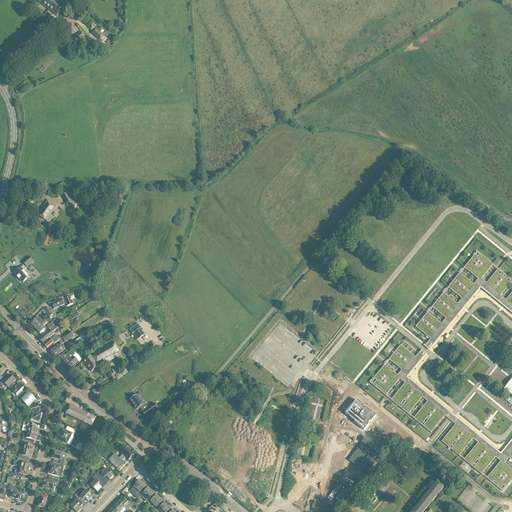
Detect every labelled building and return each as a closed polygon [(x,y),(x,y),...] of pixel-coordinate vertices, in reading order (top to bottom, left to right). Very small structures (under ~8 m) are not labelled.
[(40,0),(39,3),(48,9),(55,0),(54,0),(40,0)] [(64,7),(55,0),(48,9),(57,16),(64,7)] [(92,33),(100,40),(104,36),(96,29),(92,33)] [(75,36),(72,38),(76,44),(85,39),(81,33),(76,37),(75,36)] [(72,198),(67,206),(74,210),(79,202),(72,198)] [(56,207),(53,204),(49,201),(45,206),(44,206),(45,207),(43,209),(42,209),(38,214),(46,220),(56,207)] [(55,252),(61,258),(65,253),(59,248),(55,252)] [(436,302),(432,307),(434,309),(435,308),(443,315),(445,317),(445,318),(446,319),(441,324),(440,323),(440,324),(429,315),(430,314),(427,312),(423,318),(425,320),(422,323),(420,321),(415,327),(418,329),(419,328),(429,337),(428,337),(430,339),(429,341),(433,344),(440,336),(439,335),(440,334),(441,334),(456,316),(455,315),(456,313),(458,315),(472,297),(471,296),(473,294),(474,295),(480,288),(480,286),(481,286),(482,287),(489,293),(490,292),(491,294),(490,295),(509,310),(509,309),(511,310),(510,311),(511,312),(511,293),(508,299),(507,298),(506,300),(501,296),(502,294),(501,293),(508,285),(508,284),(504,281),(506,279),(501,275),(500,277),(495,274),(488,282),(487,283),(482,279),(484,275),(483,275),(487,271),(490,267),(491,267),(493,265),(487,260),(487,261),(485,259),(485,258),(481,255),(479,259),(478,258),(477,259),(473,256),(470,260),(471,261),(469,263),(469,262),(464,268),(467,270),(467,269),(469,271),(475,276),(478,279),(474,284),(473,283),(472,284),(466,279),(462,276),(462,275),(460,273),(455,278),(458,280),(455,284),(452,282),(448,287),(450,289),(451,289),(461,297),(461,298),(462,299),(458,304),(457,303),(456,304),(448,297),(446,295),(444,292),(439,298),(441,300),(438,303),(436,302)] [(25,265),(31,259),(29,257),(23,262),(25,265)] [(24,265),(15,273),(15,274),(16,273),(18,276),(17,277),(19,279),(20,279),(23,282),(29,276),(26,273),(24,271),(26,268),(24,265)] [(345,309),(351,302),(314,274),(303,289),(300,287),(290,300),(293,302),(292,305),(293,306),(295,304),(298,306),(304,298),(306,300),(316,288),(345,309)] [(56,302),(52,304),(54,309),(66,304),(67,306),(73,304),(71,300),(72,300),(71,299),(70,296),(65,299),(63,296),(54,299),(56,302)] [(354,300),(360,305),(363,301),(358,296),(354,300)] [(27,315),(19,308),(17,310),(24,318),(27,315)] [(55,314),(53,314),(49,308),(45,311),(49,317),(50,318),(56,315),(55,314)] [(36,329),(43,322),(39,317),(31,325),(36,329)] [(55,319),(47,327),(50,329),(51,328),(52,328),(57,324),(59,323),(55,319)] [(43,322),(36,329),(40,334),(46,328),(44,326),(45,324),(47,322),(46,320),(45,321),(43,322)] [(72,330),(80,324),(79,322),(78,323),(76,321),(69,326),(72,330)] [(136,324),(129,330),(134,336),(136,340),(145,334),(138,324),(138,325),(137,325),(136,324)] [(45,334),(43,336),(39,339),(43,343),(54,334),(52,331),(46,335),(45,334)] [(55,358),(65,349),(62,344),(75,337),(72,332),(61,338),(62,339),(60,340),(54,344),(53,345),(56,347),(50,352),(55,358)] [(76,344),(87,336),(85,333),(74,342),(76,344)] [(55,335),(48,341),(44,344),(47,348),(54,343),(54,344),(60,340),(55,335)] [(418,353),(423,357),(433,344),(429,341),(418,353)] [(114,342),(100,350),(92,355),(95,360),(97,359),(100,363),(106,360),(107,362),(114,359),(113,356),(120,352),(114,342)] [(379,373),(378,372),(375,376),(378,379),(377,380),(379,381),(376,384),(387,393),(386,395),(385,395),(386,396),(390,391),(389,390),(394,384),(395,382),(396,383),(400,379),(405,383),(403,385),(404,386),(402,388),(394,398),(393,397),(391,400),(397,405),(399,403),(404,407),(402,409),(408,414),(410,412),(410,411),(420,399),(422,397),(427,401),(426,403),(426,404),(416,416),(415,416),(413,418),(420,424),(422,421),(426,425),(424,427),(431,433),(433,430),(432,429),(442,417),(443,418),(445,416),(449,412),(440,405),(440,406),(438,404),(439,403),(418,386),(417,387),(415,386),(416,385),(407,378),(406,378),(406,376),(407,376),(413,369),(412,368),(414,366),(415,367),(423,357),(418,353),(415,357),(414,355),(413,356),(403,348),(403,347),(401,345),(396,350),(398,352),(396,356),(393,354),(389,360),(391,362),(392,361),(400,368),(401,370),(397,375),(395,373),(395,374),(386,368),(387,367),(385,365),(380,370),(381,371),(379,373)] [(59,357),(56,359),(58,361),(62,365),(65,363),(63,360),(65,358),(66,359),(68,358),(70,357),(70,358),(73,356),(81,350),(78,346),(65,355),(63,354),(60,356),(59,357)] [(92,355),(91,355),(83,361),(91,371),(99,366),(98,365),(100,363),(97,359),(95,360),(92,355)] [(65,363),(62,365),(65,368),(69,364),(72,367),(72,366),(78,361),(74,357),(73,356),(70,358),(70,357),(68,358),(66,359),(65,358),(63,360),(65,363)] [(121,364),(112,370),(114,373),(123,367),(121,364)] [(15,380),(14,379),(14,378),(12,376),(12,377),(10,375),(5,380),(3,378),(0,381),(0,384),(3,387),(5,385),(8,387),(12,384),(15,380)] [(15,387),(12,391),(16,395),(15,397),(12,400),(15,402),(18,400),(21,396),(25,393),(22,390),(24,388),(19,384),(15,387)] [(28,394),(24,397),(22,399),(23,400),(22,401),(23,402),(22,403),(22,404),(23,405),(24,406),(25,406),(26,405),(27,406),(28,405),(29,407),(28,408),(29,410),(30,409),(38,408),(38,407),(36,402),(37,402),(37,401),(35,402),(34,401),(34,400),(34,399),(33,397),(34,396),(32,394),(30,395),(29,394),(28,394)] [(131,400),(130,400),(137,410),(140,408),(143,411),(142,412),(146,417),(158,409),(154,403),(146,409),(144,405),(137,395),(135,397),(134,396),(130,399),(131,400)] [(363,407),(364,406),(356,400),(347,410),(345,413),(355,421),(354,422),(364,430),(369,424),(368,423),(370,421),(371,422),(376,416),(366,408),(365,408),(363,407)] [(91,427),(94,422),(96,418),(87,413),(70,405),(65,415),(70,417),(91,427)] [(42,415),(40,414),(39,411),(41,410),(40,407),(38,407),(38,408),(30,409),(32,418),(31,422),(40,424),(42,415)] [(449,412),(445,416),(454,424),(458,419),(449,412)] [(487,479),(487,478),(488,476),(500,486),(502,482),(504,483),(505,482),(508,485),(511,481),(510,480),(511,478),(511,470),(506,465),(506,464),(504,463),(509,458),(511,459),(511,458),(511,459),(511,440),(509,444),(510,445),(508,447),(507,446),(502,453),(502,454),(500,455),(500,453),(491,446),(490,447),(489,446),(489,445),(468,428),(468,429),(466,427),(467,426),(458,419),(454,424),(455,424),(454,426),(454,427),(444,439),(441,441),(448,447),(450,444),(454,448),(452,450),(459,456),(461,453),(460,452),(470,440),(471,441),(473,439),(478,443),(476,445),(477,445),(467,458),(466,457),(464,460),(470,465),(472,463),(477,466),(475,469),(481,474),(484,471),(483,471),(493,458),(494,459),(495,457),(500,461),(497,465),(498,466),(491,474),(490,474),(486,478),(487,479)] [(27,423),(25,428),(26,429),(27,429),(26,432),(28,433),(38,435),(38,434),(39,435),(40,431),(39,430),(39,429),(37,428),(38,426),(34,425),(30,424),(27,423)] [(68,444),(72,434),(62,429),(59,435),(58,434),(56,438),(68,444)] [(24,441),(30,442),(31,439),(35,440),(36,441),(38,435),(28,433),(26,432),(25,432),(25,434),(26,436),(27,437),(25,437),(24,441)] [(82,440),(85,436),(76,432),(74,436),(82,440)] [(363,446),(362,445),(350,459),(349,460),(366,474),(379,458),(377,457),(378,455),(381,457),(385,452),(366,437),(362,442),(365,444),(363,446)] [(23,440),(20,449),(24,450),(34,452),(35,446),(33,446),(29,445),(30,442),(24,441),(23,440)] [(109,461),(119,470),(120,468),(116,465),(120,461),(122,462),(123,460),(123,459),(124,458),(125,459),(126,457),(129,460),(128,461),(129,461),(133,456),(134,455),(135,455),(122,443),(122,444),(122,445),(121,445),(120,446),(119,448),(118,449),(124,454),(119,459),(115,455),(109,461)] [(20,453),(19,458),(26,460),(27,457),(32,458),(34,452),(24,450),(23,451),(23,453),(20,453)] [(54,451),(52,458),(54,459),(59,460),(58,464),(65,465),(67,459),(67,455),(67,454),(63,453),(62,453),(62,452),(58,451),(58,452),(54,451)] [(18,458),(16,467),(29,470),(30,469),(31,469),(32,464),(28,463),(26,463),(27,460),(26,460),(19,458),(18,458)] [(48,466),(47,470),(49,470),(48,474),(53,475),(58,476),(58,473),(62,474),(65,465),(58,464),(56,463),(56,467),(50,465),(50,466),(48,466)] [(16,467),(14,475),(18,476),(21,477),(23,478),(23,475),(25,475),(29,476),(30,471),(29,471),(29,470),(16,467)] [(107,469),(103,472),(102,473),(99,470),(96,474),(103,481),(107,477),(109,480),(114,475),(107,469)] [(103,481),(96,474),(92,478),(95,481),(91,486),(97,492),(102,488),(99,485),(103,481)] [(59,480),(56,480),(49,478),(48,481),(44,480),(42,488),(52,490),(53,486),(57,487),(59,480)] [(139,498),(140,496),(141,497),(146,491),(148,488),(146,486),(140,480),(132,489),(135,492),(134,493),(139,498)] [(423,511),(441,491),(444,487),(437,481),(411,511),(423,511)] [(4,486),(1,485),(0,488),(0,495),(2,496),(3,495),(4,496),(6,490),(9,491),(10,485),(5,484),(4,486)] [(12,498),(16,499),(18,489),(19,487),(10,485),(9,491),(8,494),(10,495),(10,494),(11,494),(10,497),(12,497),(12,498)] [(148,488),(146,491),(141,497),(146,502),(147,502),(149,504),(151,502),(154,498),(156,495),(148,488)] [(23,490),(18,489),(16,499),(22,501),(22,499),(23,499),(24,500),(24,498),(25,494),(26,494),(27,490),(23,489),(23,490)] [(94,497),(90,493),(87,490),(82,495),(79,492),(75,496),(76,498),(77,498),(82,503),(86,499),(88,502),(94,497)] [(51,501),(52,496),(50,495),(45,494),(44,496),(41,496),(40,499),(39,499),(39,501),(40,501),(38,507),(45,508),(47,501),(51,501)] [(157,511),(159,509),(162,506),(165,503),(156,495),(154,498),(151,502),(155,506),(154,508),(157,511)] [(77,498),(76,498),(74,500),(76,501),(70,507),(74,510),(75,511),(78,511),(82,509),(80,507),(83,504),(85,506),(82,503),(77,498)] [(129,503),(127,501),(123,498),(119,502),(124,508),(129,503)] [(124,508),(119,502),(114,507),(119,511),(123,511),(126,509),(124,508)] [(165,503),(162,506),(159,509),(162,511),(161,511),(171,511),(173,510),(165,503)]
